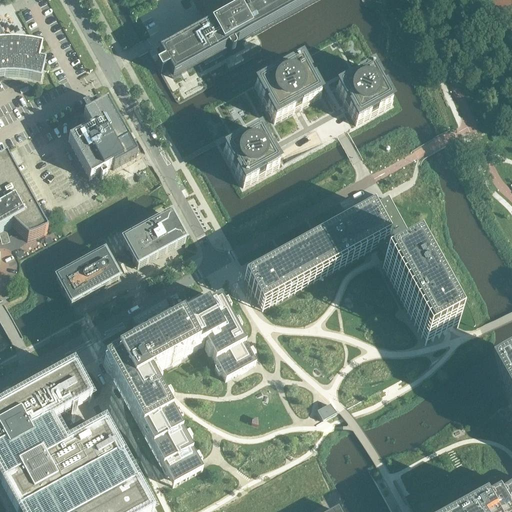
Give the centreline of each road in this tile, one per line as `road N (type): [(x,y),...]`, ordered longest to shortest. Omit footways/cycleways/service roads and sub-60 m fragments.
road 1 (unclassified): [(216,264),(69,0)]
road 2 (unclassified): [(0,384),(216,264)]
road 3 (residential): [(216,264),(367,181)]
